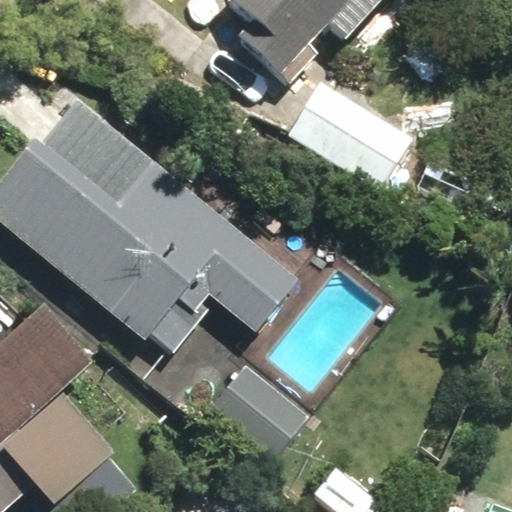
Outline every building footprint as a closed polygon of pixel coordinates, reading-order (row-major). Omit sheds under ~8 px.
[(207,37),(269,87),(316,38),(331,55),(380,0),(217,0),(211,9),(221,23),(207,37)] [(327,82),(287,137),(377,201),(416,146),(327,82)] [(61,102),(0,174),(0,227),(141,345),(189,288),(255,343),(294,297),(61,102)] [(0,351),(0,511),(1,511),(14,502),(23,511),(116,511),(129,501),(45,405),(75,378),(29,326),(0,351)] [(301,426),(235,372),(196,419),(263,473),(301,426)] [(373,511),(329,476),(306,505),(314,511),(373,511)]
